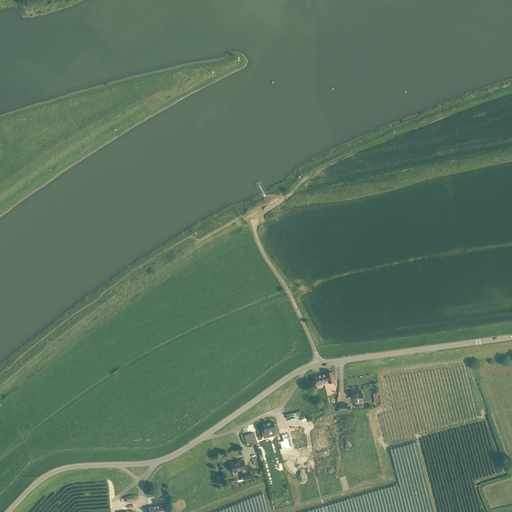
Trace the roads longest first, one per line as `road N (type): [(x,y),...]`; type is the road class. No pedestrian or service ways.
road 1 (tertiary): [(8,511),(54,471),(176,453),(319,364)]
road 2 (unclassified): [(319,364),(251,220),(281,198)]
road 3 (tertiary): [(319,364),(511,337)]
